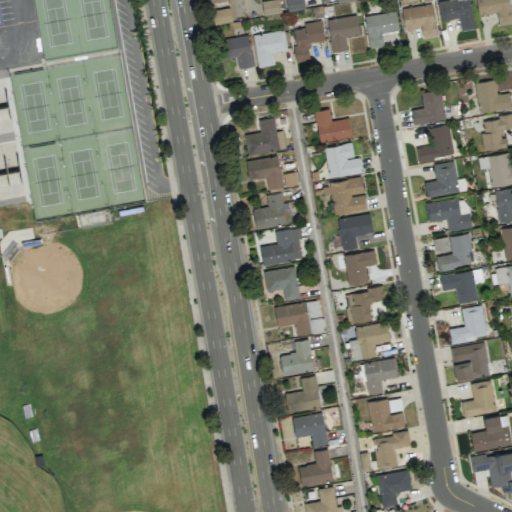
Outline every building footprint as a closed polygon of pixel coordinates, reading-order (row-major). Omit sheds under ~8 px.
[(263,15),(281,11),(278,0),(264,0),(260,1),(263,15)] [(285,0),(286,10),(304,8),(303,0),(285,0)] [(460,30),(474,28),(470,0),(438,0),(440,20),(458,18),(460,30)] [(475,0),(478,15),(496,12),(498,25),(511,22),(507,0),(475,0)] [(401,7),(404,29),(421,27),(421,37),(435,35),(431,4),(401,7)] [(231,20),(229,6),(210,10),(212,24),(231,20)] [(383,46),(380,32),(398,29),(395,10),(364,15),(369,48),(383,46)] [(327,18),(330,51),(346,50),(345,36),(359,35),(356,15),(327,18)] [(291,29),(296,61),(309,58),(307,42),(324,40),(321,19),(303,22),(303,27),(291,29)] [(271,52),(286,49),(283,29),(252,34),(257,66),(273,64),(271,52)] [(218,38),(221,58),(236,57),(238,67),(252,66),(249,35),(218,38)] [(495,93),(493,79),(474,82),(478,112),(511,107),(509,92),(495,93)] [(445,118),(439,88),(419,92),(422,107),(410,109),(413,123),(445,118)] [(347,117),(330,120),(328,108),(314,110),(318,141),(350,137),(347,117)] [(504,148),(501,128),(511,127),(511,114),(479,118),(483,150),(504,148)] [(244,133),(247,154),(284,148),(282,130),(275,131),(273,116),(257,119),(259,131),(244,133)] [(429,127),(431,145),(415,147),(417,162),(431,161),(431,156),(452,153),(449,124),(429,127)] [(328,177),(361,172),(358,156),(353,157),(350,142),(323,146),(328,177)] [(477,156),(478,169),(487,168),(489,186),(511,183),(511,166),(509,167),(508,153),(477,156)] [(245,160),(248,180),(266,177),(268,191),(282,189),(277,155),(245,160)] [(432,163),(435,179),(423,181),(426,197),(457,191),(452,160),(432,163)] [(282,172),(283,186),(296,185),(295,172),(282,172)] [(363,193),(360,177),(321,183),(322,194),(330,192),(333,213),(366,208),(363,193)] [(498,221),(511,219),(511,187),(493,190),(498,221)] [(252,207),(254,228),(290,223),(288,202),(282,203),(280,192),(265,194),(266,206),(252,207)] [(470,227),(466,196),(425,202),(427,221),(446,218),(447,230),(470,227)] [(356,248),(354,234),(371,232),(369,213),(336,217),(340,249),(356,248)] [(511,225),(498,228),(505,260),(511,258),(511,225)] [(262,265),(301,258),(297,238),(301,237),(299,226),(274,231),(276,243),(259,246),(262,265)] [(448,235),(451,253),(435,255),(437,268),(471,264),(467,232),(448,235)] [(449,250),(447,236),(432,238),(434,252),(449,250)] [(347,284),(367,281),(364,265),(376,263),(373,248),(342,254),(347,284)] [(511,296),(511,264),(493,268),(496,283),(507,281),(510,297),(511,296)] [(265,291),(281,288),(283,300),(298,297),(293,265),(262,270),(265,291)] [(475,300),(472,270),(439,274),(441,289),(454,288),(456,302),(475,300)] [(344,292),(348,323),(370,320),(368,301),(383,299),(382,287),(344,292)] [(295,335),(322,332),(318,300),(273,305),(275,326),(294,324),(295,335)] [(460,307),(463,325),(448,328),(450,342),(486,336),(480,304),(460,307)] [(389,341),(386,321),(354,326),(356,338),(348,340),(351,359),(374,355),(372,343),(389,341)] [(281,373),(311,370),(308,339),(292,340),(293,352),(279,354),(281,373)] [(488,375),(482,341),(449,347),(452,361),(455,380),(488,375)] [(381,391),(380,378),(396,376),(394,358),(362,361),(366,393),(381,391)] [(287,411),(320,405),(314,375),(299,377),(301,389),(284,392),(287,411)] [(463,415),(494,411),(490,379),(469,382),(471,399),(461,400),(463,415)] [(367,401),(371,431),(403,426),(401,410),(402,410),(399,396),(367,401)] [(310,434),(312,445),(326,443),(321,411),(291,417),(294,437),(310,434)] [(472,450),(510,446),(506,414),(483,417),(484,430),(470,431),(472,450)] [(376,468),(397,465),(394,447),(409,445),(407,431),(374,436),(376,449),(373,450),(376,468)] [(314,463),(298,465),(300,483),(331,480),(328,448),(313,450),(314,463)] [(471,471),(487,469),(490,486),(500,485),(501,491),(511,489),(511,450),(469,456),(471,471)] [(397,503),(394,491),(410,488),(406,468),(376,474),(382,506),(397,503)] [(341,511),(340,505),(335,506),(332,485),(317,488),(319,500),(303,503),(304,511),(341,511)]
